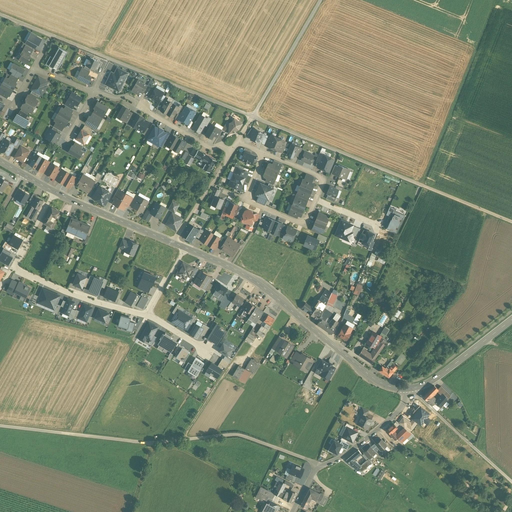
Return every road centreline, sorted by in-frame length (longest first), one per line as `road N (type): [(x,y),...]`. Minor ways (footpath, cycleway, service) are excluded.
road 1 (track): [(0,16),(511,222)]
road 2 (track): [(0,425),(147,443),(235,434),(316,468)]
road 3 (tertiary): [(407,390),(371,379),(260,285),(184,248)]
road 4 (track): [(498,0),(420,185)]
road 5 (track): [(0,307),(134,341),(147,316)]
road 6 (residential): [(93,92),(125,98),(210,149),(230,152)]
road 7 (residential): [(14,266),(147,316)]
road 8 (track): [(252,117),(320,0)]
road 9 (track): [(511,483),(415,389)]
road 10 (tertiary): [(172,243),(54,192)]
road 11 (tertiary): [(511,320),(434,381),(407,390)]
road 12 (track): [(185,439),(227,370),(259,338)]
road 13 (residential): [(316,468),(395,417),(407,390)]
